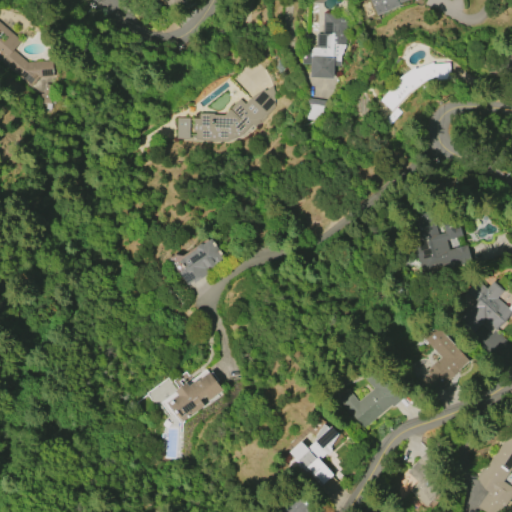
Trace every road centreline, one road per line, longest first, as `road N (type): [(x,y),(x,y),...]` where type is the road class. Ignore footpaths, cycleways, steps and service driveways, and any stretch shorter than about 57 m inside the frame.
road 1 (residential): [(511,108),(478,107),(449,122),(452,150),(511,197),(411,430),(350,511)]
road 2 (residential): [(115,0),(133,27),(161,39),(194,21),(207,0)]
